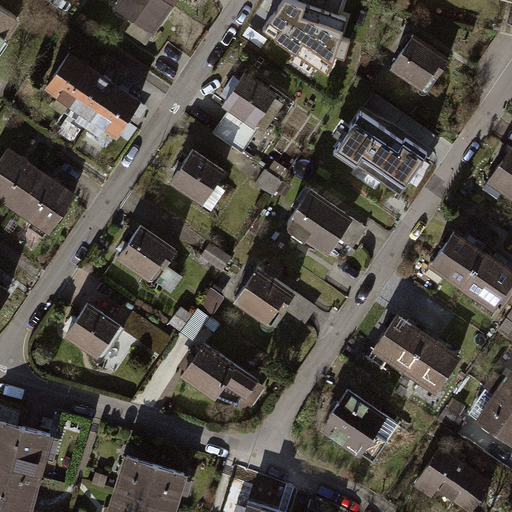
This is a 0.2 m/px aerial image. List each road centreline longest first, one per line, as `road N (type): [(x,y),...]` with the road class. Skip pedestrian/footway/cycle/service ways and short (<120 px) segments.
road 1 (residential): [(255,452),(495,97),(506,67)]
road 2 (residential): [(0,353),(243,0)]
road 3 (residential): [(0,379),(255,452)]
road 4 (residential): [(255,452),(373,511)]
